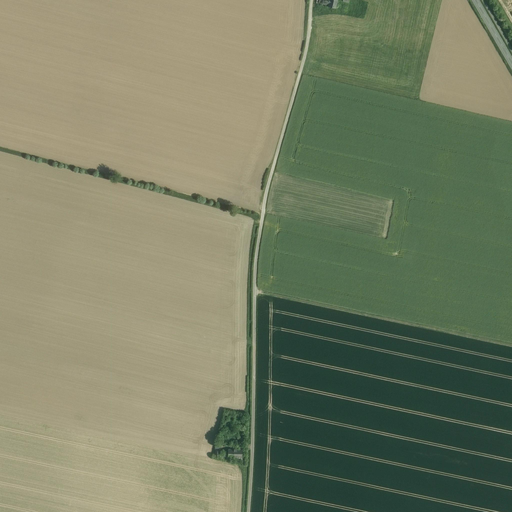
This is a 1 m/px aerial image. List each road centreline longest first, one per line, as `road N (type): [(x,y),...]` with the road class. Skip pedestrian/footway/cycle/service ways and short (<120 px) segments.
road 1 (unclassified): [(248,511),(256,259),(310,0)]
road 2 (track): [(255,290),(511,343)]
